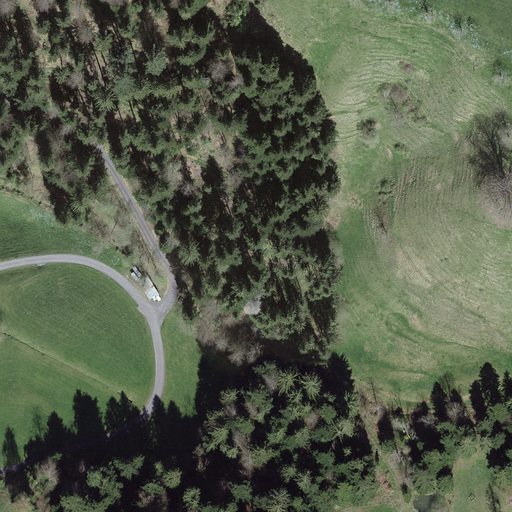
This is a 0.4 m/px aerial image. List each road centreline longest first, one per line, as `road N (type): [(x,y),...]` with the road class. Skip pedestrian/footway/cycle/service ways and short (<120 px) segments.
road 1 (track): [(0,266),(69,257),(109,271),(153,320),(160,361),(155,400),(132,425),(0,472)]
road 2 (track): [(407,511),(343,357),(274,340),(174,282)]
road 3 (track): [(148,312),(171,295),(172,274),(101,151),(53,112),(0,97)]
